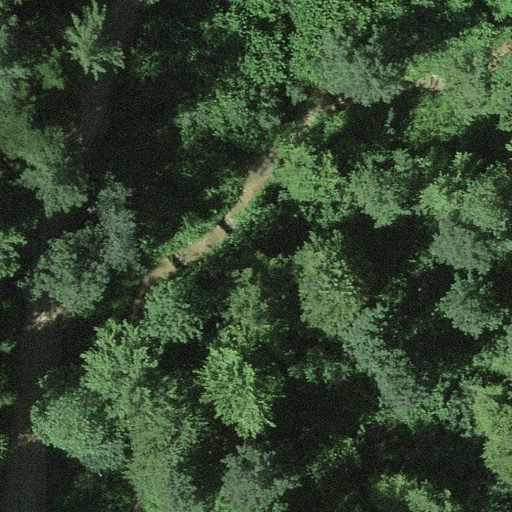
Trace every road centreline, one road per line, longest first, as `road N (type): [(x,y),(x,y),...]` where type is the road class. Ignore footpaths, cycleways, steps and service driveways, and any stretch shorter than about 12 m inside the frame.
road 1 (track): [(13,511),(95,362),(137,232),(147,149),(180,31),(197,0)]
road 2 (track): [(441,511),(511,406)]
